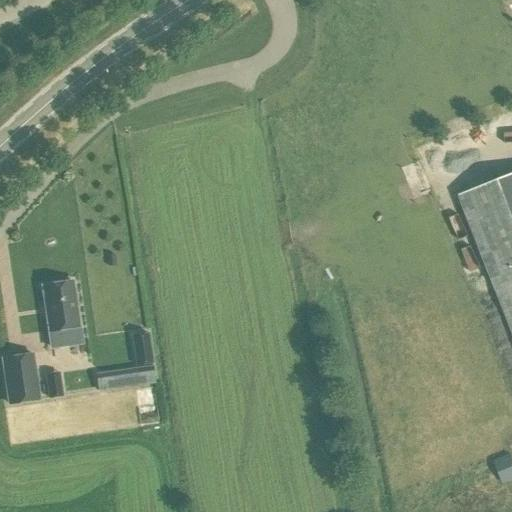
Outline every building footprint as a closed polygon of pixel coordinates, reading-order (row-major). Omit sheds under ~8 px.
[(511,175),(459,197),(511,331),(511,175)] [(108,254),(109,265),(116,264),(114,253),(108,254)] [(73,281),(42,285),(51,347),(81,342),(73,281)] [(152,364),(148,333),(131,335),(135,366),(152,364)] [(32,354),(2,358),(9,404),(39,400),(32,354)] [(60,370),(46,372),(49,396),(64,394),(60,370)]
